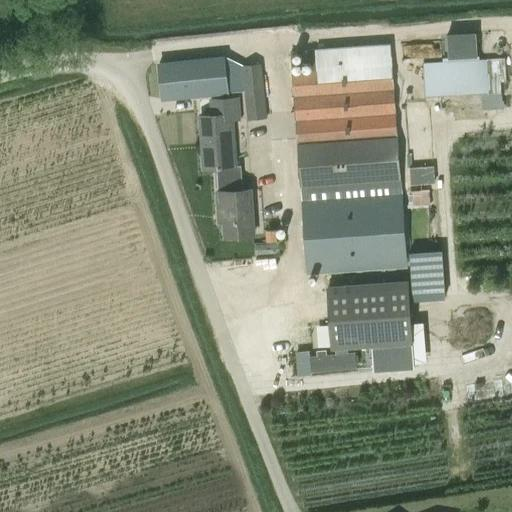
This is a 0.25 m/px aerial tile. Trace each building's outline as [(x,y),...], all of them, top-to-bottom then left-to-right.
[(291,51),(301,187),(302,200),(307,273),(407,267),(403,193),(391,43),(291,51)] [(225,56),(159,63),(163,100),(229,93),(225,56)] [(425,97),(481,93),(501,92),(501,81),(506,81),(505,58),(480,58),(480,60),(423,63),(425,97)] [(242,66),(246,97),(249,120),(267,117),(261,64),(242,66)] [(216,169),(217,182),(243,180),(242,165),(236,165),(233,120),(240,119),(238,98),(210,100),(212,115),(200,116),(204,169),(216,169)] [(426,170),(410,171),(411,184),(427,183),(426,170)] [(243,180),(217,182),(219,213),(225,213),(226,237),(254,235),(251,189),(243,190),(243,180)] [(413,205),(429,204),(428,191),(412,192),(413,205)] [(413,300),(445,299),(442,251),(410,253),(413,300)] [(347,347),(355,346),(413,343),(408,281),(328,287),(332,347),(336,347),(336,354),(310,356),(311,371),(356,368),(355,353),(348,354),(347,347)] [(311,374),(311,371),(310,356),(309,349),(298,350),(299,375),(311,374)]
